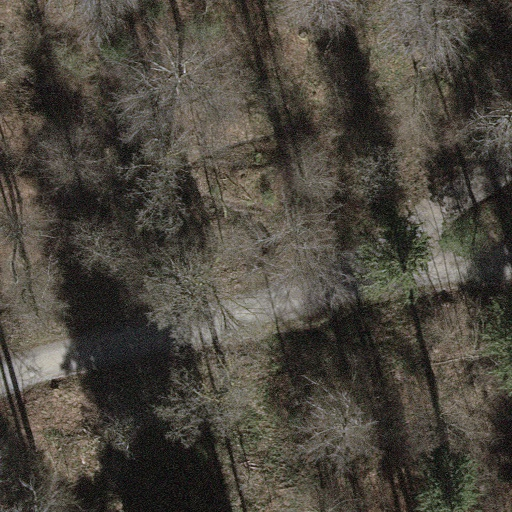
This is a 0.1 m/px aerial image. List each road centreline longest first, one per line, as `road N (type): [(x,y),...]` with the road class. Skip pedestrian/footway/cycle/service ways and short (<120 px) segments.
road 1 (track): [(375,274),(0,377)]
road 2 (track): [(511,174),(375,274)]
road 3 (track): [(511,258),(375,274)]
